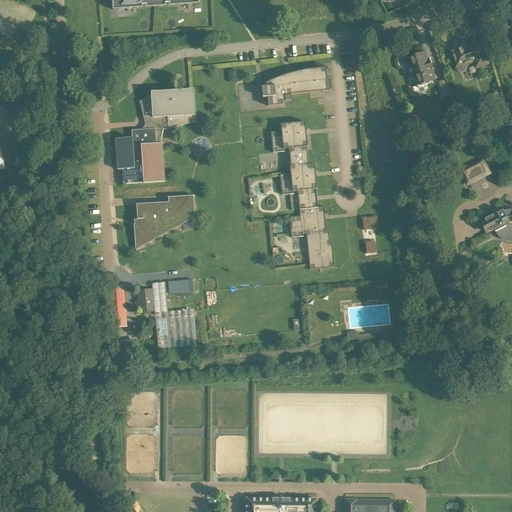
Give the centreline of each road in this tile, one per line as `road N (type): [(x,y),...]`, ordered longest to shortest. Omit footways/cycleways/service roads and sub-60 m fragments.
road 1 (residential): [(66,109),(117,97),(180,53),(354,35),(475,0)]
road 2 (unclassified): [(86,366),(66,109)]
